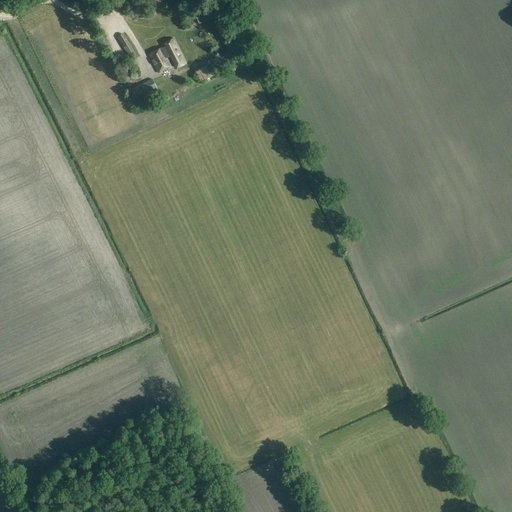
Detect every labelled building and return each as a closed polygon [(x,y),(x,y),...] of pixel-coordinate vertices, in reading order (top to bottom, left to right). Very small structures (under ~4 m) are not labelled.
[(196,18),(199,25),(213,18),(210,12),(196,18)] [(161,49),(150,55),(159,73),(170,67),(166,58),(170,56),(171,58),(179,54),(171,40),(164,44),(166,49),(163,51),(161,49)] [(208,64),(199,69),(203,74),(211,70),(208,64)] [(157,89),(152,80),(141,85),(146,94),(157,89)] [(131,100),(143,94),(139,85),(127,91),(131,100)]
